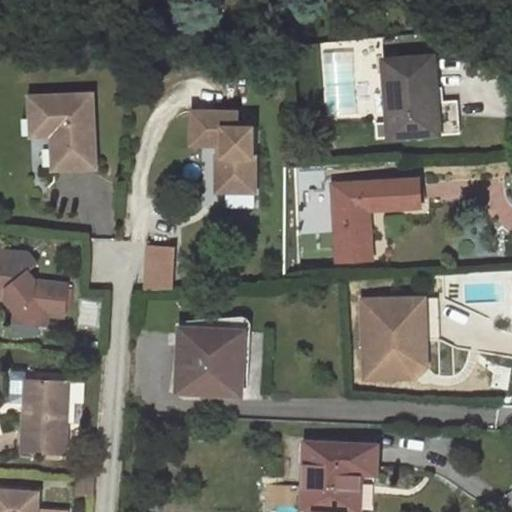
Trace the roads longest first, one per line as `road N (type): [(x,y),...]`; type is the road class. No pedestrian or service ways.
road 1 (unknown): [(114,398),(511,432)]
road 2 (residential): [(124,259),(106,511)]
